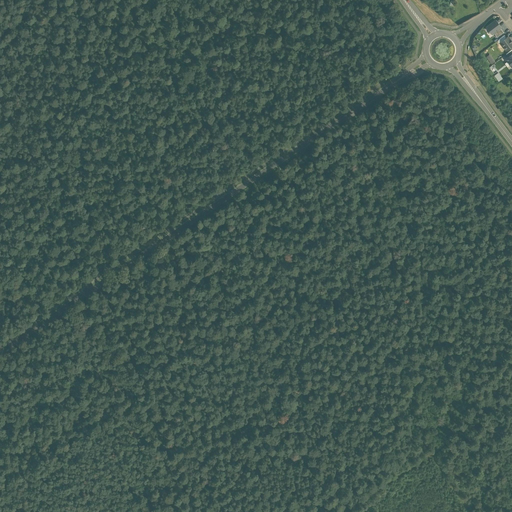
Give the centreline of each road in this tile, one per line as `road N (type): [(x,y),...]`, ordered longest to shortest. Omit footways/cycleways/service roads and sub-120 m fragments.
road 1 (tertiary): [(0,352),(427,59)]
road 2 (track): [(167,0),(206,68),(292,9),(348,114)]
road 3 (track): [(175,232),(296,393),(338,366)]
road 4 (track): [(511,401),(337,511)]
road 5 (track): [(296,393),(277,406),(345,506)]
